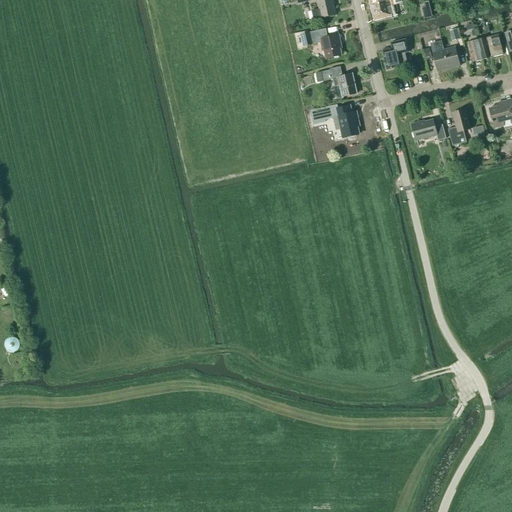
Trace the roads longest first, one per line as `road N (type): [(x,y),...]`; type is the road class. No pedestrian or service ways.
road 1 (unclassified): [(446,511),(489,424),(488,408),(442,325),(384,104)]
road 2 (residential): [(384,104),(511,80)]
